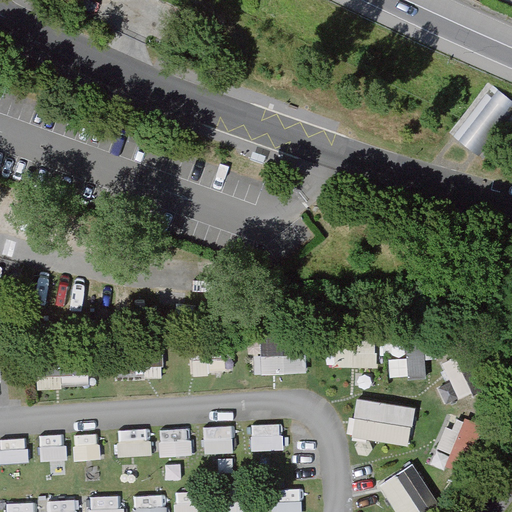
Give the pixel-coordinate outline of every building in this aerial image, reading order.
[(477,144),(506,117),(485,95),(457,122),(477,144)] [(266,156),(253,152),(250,160),(263,164),(266,156)] [(408,336),(410,380),(428,379),(425,335),(408,336)] [(257,341),(258,370),(305,369),(304,340),(257,341)] [(337,341),(337,371),(378,371),(379,341),(337,341)] [(194,344),(194,377),(235,376),(234,343),(194,344)] [(126,352),(126,381),(164,381),(164,352),(126,352)] [(41,360),(42,393),(96,391),(95,358),(41,360)] [(445,369),(463,405),(476,398),(458,362),(445,369)] [(361,403),(355,441),(411,451),(418,413),(361,403)] [(466,475),(485,427),(468,420),(448,468),(466,475)] [(252,425),(252,451),(285,450),(284,424),(252,425)] [(204,426),(205,454),(235,453),(234,425),(204,426)] [(192,429),(160,429),(160,457),(193,456),(192,429)] [(119,431),(119,456),(150,455),(150,430),(119,431)] [(76,460),(100,459),(99,434),(75,434),(76,460)] [(65,459),(65,435),(41,435),(41,460),(65,459)] [(0,440),(0,457),(1,464),(29,461),(27,438),(0,440)] [(415,466),(383,487),(399,511),(437,511),(443,509),(415,466)] [(207,511),(208,492),(175,491),(174,511),(207,511)] [(134,511),(165,511),(165,494),(134,496),(134,511)] [(89,511),(124,511),(124,495),(89,497),(89,511)] [(47,500),(48,511),(79,511),(79,499),(47,500)] [(225,500),(225,511),(253,511),(253,499),(225,500)] [(38,511),(38,502),(5,502),(5,511),(38,511)]
